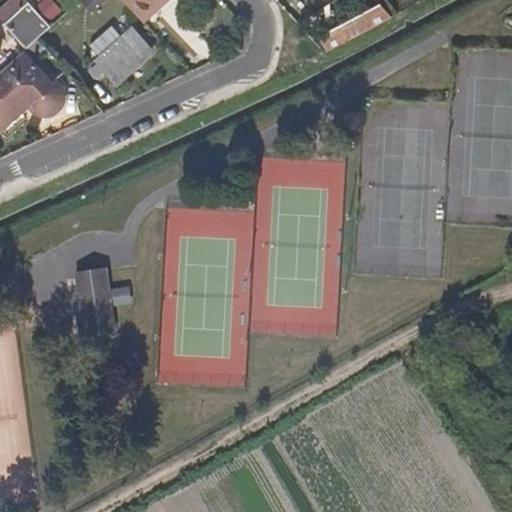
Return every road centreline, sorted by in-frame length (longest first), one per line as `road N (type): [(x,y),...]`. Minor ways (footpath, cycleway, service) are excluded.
road 1 (track): [(97,511),(395,344),(511,290)]
road 2 (residential): [(251,0),(265,39),(257,63),(0,177)]
